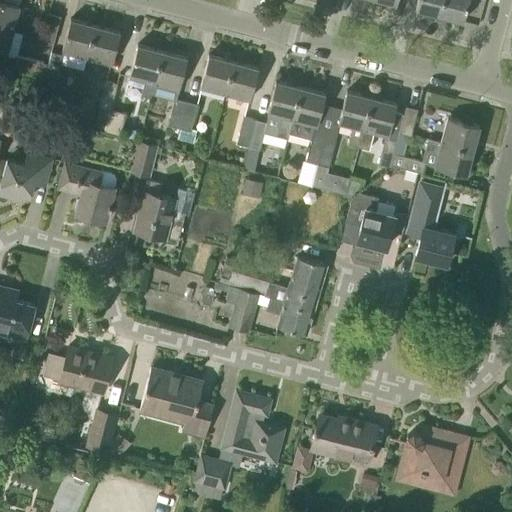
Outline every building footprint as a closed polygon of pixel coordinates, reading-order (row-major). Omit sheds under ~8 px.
[(0,0),(0,25),(12,29),(19,4),(0,0)] [(416,0),(415,8),(439,14),(442,0),(416,0)] [(442,0),(439,14),(463,20),(467,0),(442,0)] [(53,42),(60,15),(48,12),(41,39),(53,42)] [(95,24),(70,18),(62,50),(86,56),(95,24)] [(86,56),(111,63),(120,31),(95,24),(86,56)] [(0,25),(0,52),(6,54),(12,29),(0,25)] [(162,50),(137,43),(129,75),(127,83),(142,87),(140,94),(150,97),(154,81),(162,50)] [(154,81),(179,88),(187,56),(162,50),(154,81)] [(51,51),(48,62),(44,74),(43,77),(55,81),(63,54),(51,51)] [(225,91),(233,60),(208,54),(200,85),(225,91)] [(48,62),(15,55),(12,67),(44,74),(48,62)] [(225,91),(250,98),(258,67),(233,60),(225,91)] [(97,119),(106,121),(110,108),(117,82),(105,79),(98,106),(100,106),(97,119)] [(288,132),(300,86),(275,79),(270,99),(267,110),(269,110),(266,121),(255,118),(248,145),(249,145),(244,167),(250,169),(254,170),(259,148),(263,131),(287,137),(288,132)] [(312,133),(314,122),(317,123),(325,92),(300,86),(288,132),(311,138),(312,133)] [(358,145),(371,96),(346,89),(338,121),(353,124),(348,142),(358,145)] [(371,96),(358,145),(369,148),(374,130),(386,133),(385,137),(397,140),(399,132),(403,114),(394,111),(396,102),(371,96)] [(178,127),(185,100),(174,97),(167,124),(178,127)] [(178,127),(180,127),(177,138),(193,143),(197,129),(191,127),(197,103),(185,100),(178,127)] [(403,114),(399,132),(411,135),(418,108),(406,105),(403,114)] [(106,121),(104,128),(105,128),(104,131),(120,135),(126,112),(110,108),(106,121)] [(248,145),(255,118),(244,115),(236,142),(248,145)] [(441,141),(472,149),(479,124),(447,116),(441,141)] [(409,142),(411,135),(399,132),(397,140),(391,164),(423,173),(425,163),(426,161),(421,159),(403,154),(406,142),(409,142)] [(317,163),(324,137),(312,133),(311,138),(305,160),(317,163)] [(166,137),(164,146),(173,148),(175,139),(166,137)] [(317,163),(313,178),(325,181),(328,166),(335,140),(324,137),(317,163)] [(390,168),(391,164),(397,140),(385,137),(378,164),(390,168)] [(472,149),(441,141),(427,137),(421,159),(426,161),(425,163),(466,174),(472,149)] [(149,173),(155,145),(138,141),(131,168),(149,173)] [(45,184),(52,157),(27,150),(23,162),(7,158),(0,182),(0,192),(21,198),(22,194),(30,196),(34,181),(45,184)] [(105,220),(110,201),(114,186),(116,179),(116,176),(115,173),(111,170),(102,168),(101,170),(65,160),(58,186),(81,192),(76,213),(105,220)] [(165,236),(165,235),(177,238),(185,211),(172,208),(175,197),(159,193),(162,182),(147,178),(134,228),(165,236)] [(349,178),(345,194),(351,195),(357,190),(360,187),(362,181),(349,178)] [(432,227),(436,211),(442,183),(420,178),(414,206),(407,231),(420,234),(415,254),(446,262),(453,233),(432,227)] [(350,201),(345,220),(361,224),(357,239),(386,247),(390,229),(394,213),(375,209),(378,196),(357,190),(351,195),(350,201)] [(218,281),(284,300),(313,308),(326,263),(296,254),(288,285),(268,280),(271,269),(257,265),(264,240),(242,234),(235,258),(225,255),(218,281)] [(150,283),(182,282),(181,268),(150,269),(150,283)] [(284,300),(218,281),(215,280),(213,287),(205,285),(202,295),(212,299),(214,293),(220,294),(222,289),(227,291),(224,300),(235,303),(228,325),(247,331),(256,302),(266,305),(265,309),(280,313),(277,325),(306,333),(313,308),(284,300)] [(0,332),(25,339),(29,322),(34,303),(14,298),(17,289),(0,284),(0,332)] [(49,348),(43,371),(60,376),(59,381),(76,386),(76,385),(102,392),(106,375),(111,356),(69,345),(66,353),(49,348)] [(205,434),(212,404),(197,400),(202,380),(150,366),(139,408),(185,421),(183,428),(205,434)] [(191,491),(203,494),(220,498),(223,487),(225,487),(230,464),(239,467),(243,452),(275,460),(284,426),(265,421),(271,397),(236,388),(218,458),(201,454),(199,463),(197,462),(195,473),(191,491)] [(106,449),(115,414),(96,409),(87,444),(106,449)] [(367,461),(376,425),(352,418),(351,422),(319,414),(311,447),(367,461)] [(454,492),(469,435),(421,423),(419,432),(413,431),(407,434),(396,477),(454,492)] [(72,473),(90,481),(98,461),(80,453),(72,473)]
